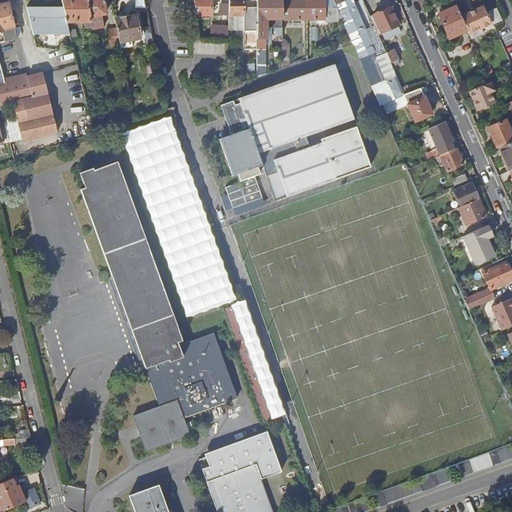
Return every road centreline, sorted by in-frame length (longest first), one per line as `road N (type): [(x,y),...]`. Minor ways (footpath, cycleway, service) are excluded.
road 1 (residential): [(511,234),(409,0)]
road 2 (residential): [(59,511),(0,271)]
